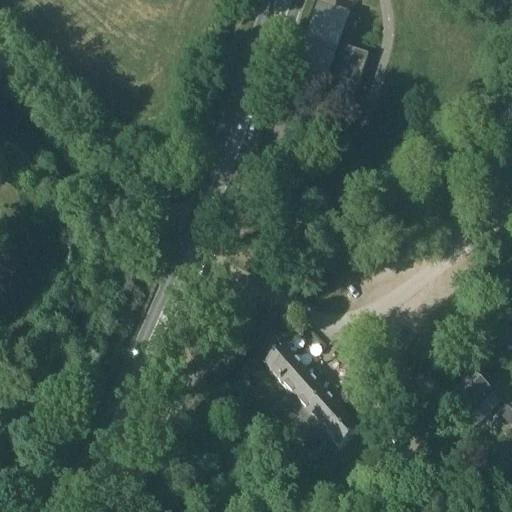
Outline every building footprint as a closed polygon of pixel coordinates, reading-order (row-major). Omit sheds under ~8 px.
[(302,62),(332,72),(347,27),(332,23),(316,18),(302,62)] [(344,48),(334,78),(348,83),(358,86),(368,56),(344,48)] [(324,395),(283,349),(263,367),(290,397),(285,402),(284,401),(268,415),(285,434),(287,432),(294,440),(292,442),(309,461),(330,443),(337,450),(357,433),(333,405),(343,396),(338,389),(330,389),(324,395)] [(470,376),(449,398),(470,418),(471,417),(480,426),(500,405),(491,396),(491,395),(470,376)] [(447,464),(462,448),(467,452),(476,442),(460,428),(443,446),(441,444),(434,452),(447,464)] [(461,454),(449,467),(443,473),(460,490),(478,472),(461,454)] [(331,490),(340,483),(329,470),(321,477),(331,490)] [(358,511),(363,511),(372,505),(351,481),(340,491),(358,511)]
